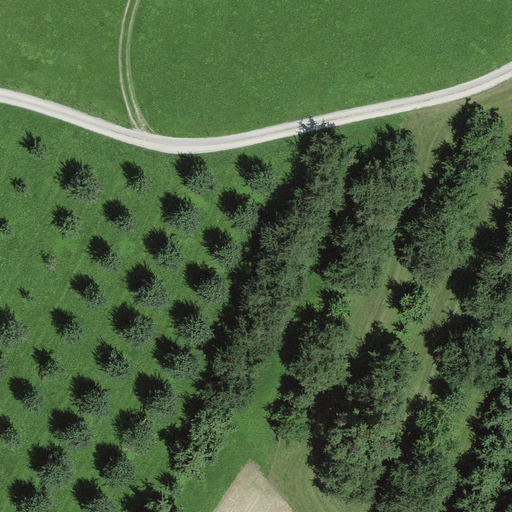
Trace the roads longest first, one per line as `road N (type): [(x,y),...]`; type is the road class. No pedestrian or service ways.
road 1 (track): [(374,112),(205,147),(129,136),(0,96)]
road 2 (track): [(511,71),(374,112)]
